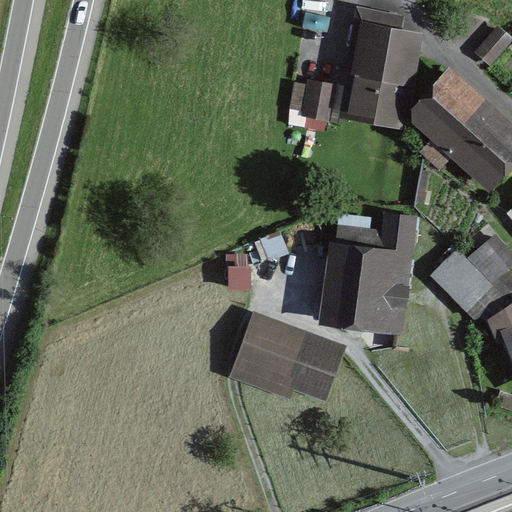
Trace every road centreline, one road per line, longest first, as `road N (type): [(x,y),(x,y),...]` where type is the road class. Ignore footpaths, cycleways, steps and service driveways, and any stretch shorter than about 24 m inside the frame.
road 1 (track): [(275,511),(223,370),(233,323),(261,302),(346,340),(465,488)]
road 2 (motorway): [(0,306),(83,0)]
road 3 (track): [(420,299),(452,330),(489,478)]
